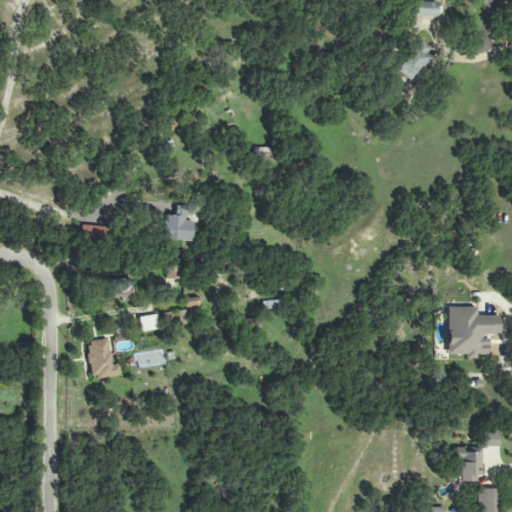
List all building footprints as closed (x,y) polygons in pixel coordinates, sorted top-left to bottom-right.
[(438,3),(414,2),(413,16),(437,17),(438,3)] [(434,51),(419,39),(395,70),(410,82),(434,51)] [(271,148),(252,148),(252,157),(271,156),(271,148)] [(191,241),(192,219),(188,219),(189,205),(175,205),(174,216),(164,215),(163,240),(191,241)] [(179,266),(166,266),(165,280),(179,281),(179,266)] [(111,297),(132,296),(131,279),(110,280),(111,297)] [(198,305),(197,298),(184,300),(185,307),(198,305)] [(497,316),(475,316),(475,308),(445,308),(445,356),(486,356),(486,335),(497,335),(497,316)] [(178,326),(186,325),(185,310),(176,311),(178,326)] [(140,332),(157,330),(156,315),(138,317),(140,332)] [(118,364),(110,365),(107,339),(86,341),(90,379),(119,376),(118,364)] [(499,447),(498,433),(483,433),(483,447),(499,447)] [(474,476),(481,476),(481,448),(456,448),(456,482),(474,482),(474,476)] [(496,511),(496,489),(475,489),(475,511),(496,511)]
